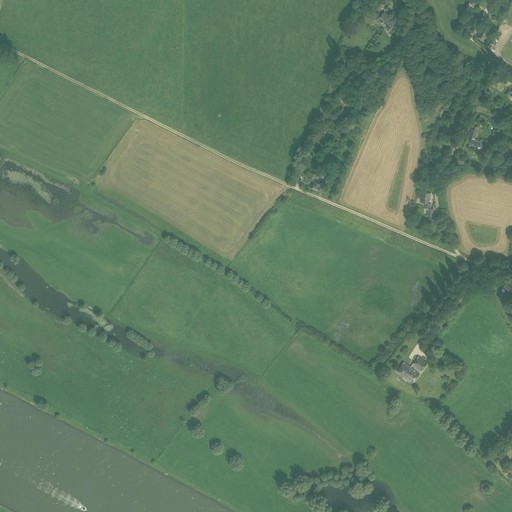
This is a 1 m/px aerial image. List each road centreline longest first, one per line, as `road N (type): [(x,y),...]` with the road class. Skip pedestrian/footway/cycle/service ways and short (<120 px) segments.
road 1 (track): [(477,263),(230,158),(0,44)]
road 2 (track): [(474,32),(490,57),(436,187),(441,223),(459,255)]
